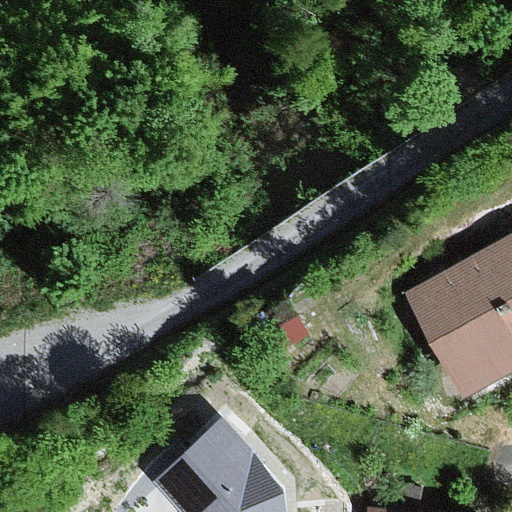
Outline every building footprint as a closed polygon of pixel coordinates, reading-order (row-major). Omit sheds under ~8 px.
[(511,235),(407,292),(464,397),(511,371),(511,235)] [(297,313),(258,338),(270,357),(309,332),(297,313)] [(511,423),(496,420),(489,455),(511,459),(511,423)] [(297,511),(300,452),(227,449),(224,510),(209,509),(208,511),(297,511)] [(511,459),(489,455),(483,489),(511,495),(511,459)] [(394,470),(389,492),(408,497),(414,475),(394,470)]
